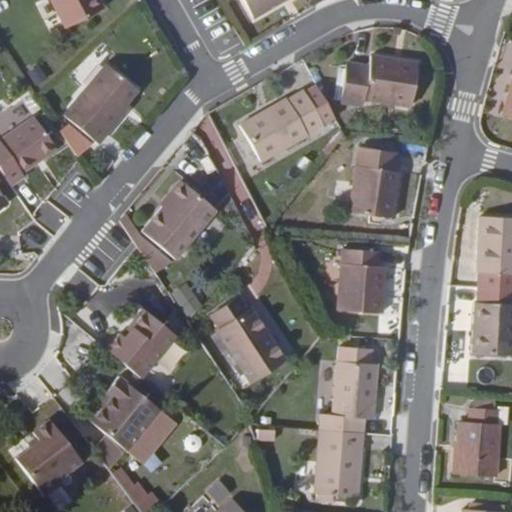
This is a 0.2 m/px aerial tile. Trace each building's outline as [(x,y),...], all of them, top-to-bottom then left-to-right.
[(85,0),(37,0),(50,25),(89,7),(85,0)] [(258,0),(226,0),(235,14),(258,0)] [(394,102),(400,58),(355,51),(354,62),(330,59),(325,96),(348,99),(349,95),(394,102)] [(511,116),(511,57),(509,66),(500,63),(484,108),(511,116)] [(129,83),(97,58),(73,88),(96,126),(99,130),(115,108),(111,105),(118,96),(129,83)] [(293,131),(319,115),(301,86),(274,103),(249,117),(246,114),(226,125),(247,160),(293,133),(293,131)] [(56,110),(87,135),(96,126),(73,88),(56,110)] [(115,108),(122,99),(118,96),(111,105),(115,108)] [(0,134),(0,149),(6,158),(42,134),(29,114),(0,134)] [(87,135),(92,139),(99,130),(96,126),(87,135)] [(15,171),(51,146),(42,134),(6,158),(15,171)] [(380,168),(382,149),(344,144),(334,209),(378,215),(385,168),(380,168)] [(169,250),(207,201),(175,176),(137,224),(169,250)] [(470,214),(466,283),(467,283),(507,285),(510,218),(470,214)] [(365,263),(366,246),(328,244),(324,307),(368,310),(371,264),(365,263)] [(508,285),(507,285),(467,283),(462,350),(503,352),(508,285)] [(186,284),(170,295),(188,319),(203,307),(186,284)] [(134,369),(167,324),(134,300),(114,328),(111,325),(98,342),(134,369)] [(249,370),(281,349),(248,300),(216,322),(249,370)] [(174,337),(154,369),(169,378),(189,347),(174,337)] [(320,412),(309,412),(307,428),(351,431),(352,415),(360,415),(361,395),(362,379),(363,360),(323,358),(320,412)] [(130,446),(161,404),(119,373),(106,389),(109,391),(112,394),(104,404),(93,419),(130,446)] [(109,391),(101,401),(104,404),(112,394),(109,391)] [(487,420),(487,406),(459,404),(458,418),(448,417),(446,471),(487,473),(490,420),(487,420)] [(58,474),(79,458),(47,416),(31,428),(34,433),(37,437),(28,443),(13,455),(41,492),(57,481),(58,474)] [(263,438),(263,428),(249,428),(249,437),(263,438)] [(347,495),(351,431),(307,428),(303,491),(306,492),(322,493),(347,495)] [(293,429),(276,432),(279,447),(295,444),(293,429)] [(34,433),(25,440),(28,443),(37,437),(34,433)] [(137,511),(154,511),(158,509),(126,465),(112,476),(137,511)] [(233,511),(222,499),(206,511),(233,511)]
